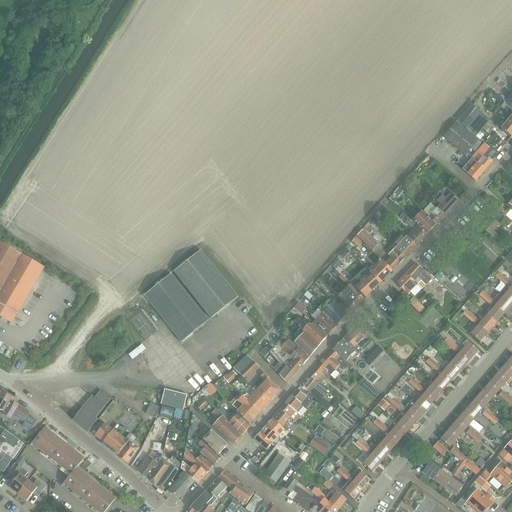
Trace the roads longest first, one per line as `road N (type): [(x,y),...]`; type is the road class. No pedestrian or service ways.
road 1 (residential): [(223,463),(511,150)]
road 2 (residential): [(163,511),(125,472),(0,376)]
road 3 (residential): [(397,465),(511,333)]
